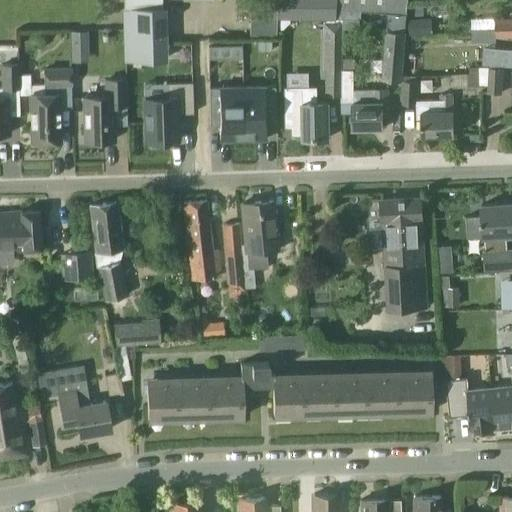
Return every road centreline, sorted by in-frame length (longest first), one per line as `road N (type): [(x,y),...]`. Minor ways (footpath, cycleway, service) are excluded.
road 1 (unclassified): [(0,497),(166,470),(511,461)]
road 2 (residential): [(0,187),(511,166)]
